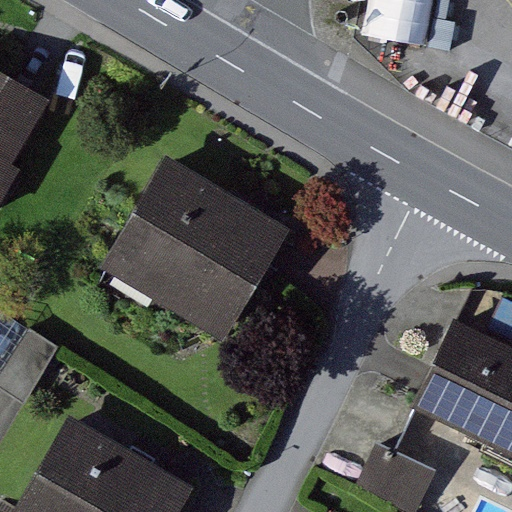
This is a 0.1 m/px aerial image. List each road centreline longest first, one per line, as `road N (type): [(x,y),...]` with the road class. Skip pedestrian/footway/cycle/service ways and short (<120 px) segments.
road 1 (residential): [(258,511),(424,178)]
road 2 (tertiary): [(424,178),(214,54)]
